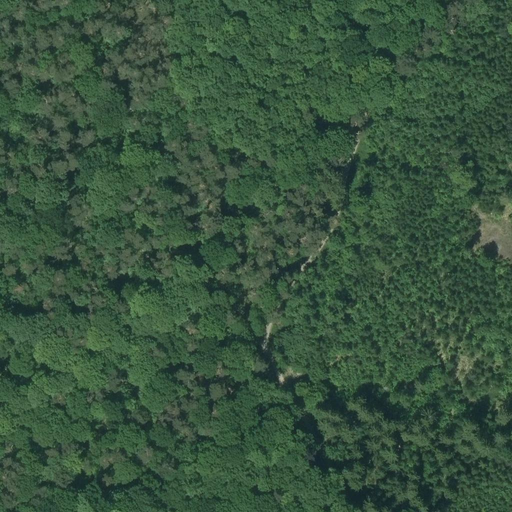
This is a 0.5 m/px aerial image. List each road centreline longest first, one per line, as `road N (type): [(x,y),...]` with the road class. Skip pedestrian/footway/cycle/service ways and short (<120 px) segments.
road 1 (unknown): [(426,0),(300,134),(254,162),(164,182),(92,175),(56,169),(0,122)]
road 2 (unknown): [(360,127),(268,221),(226,287),(231,358),(286,421)]
road 3 (track): [(262,347),(274,309),(335,223),(369,103),(367,75)]
road 4 (track): [(354,511),(262,347),(205,268)]
road 5 (track): [(194,261),(367,75)]
road 6 (track): [(194,261),(126,319),(0,397)]
road 7 (track): [(207,511),(284,385)]
